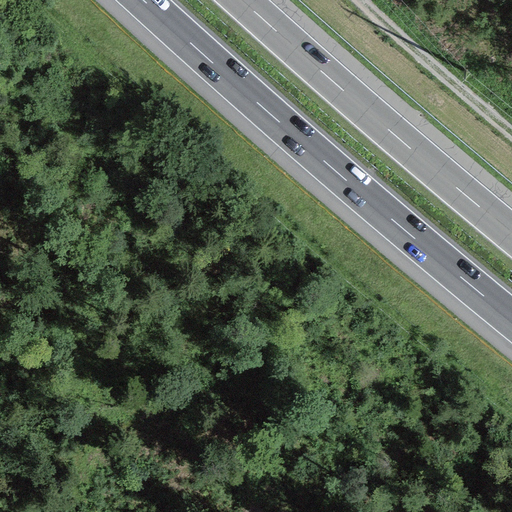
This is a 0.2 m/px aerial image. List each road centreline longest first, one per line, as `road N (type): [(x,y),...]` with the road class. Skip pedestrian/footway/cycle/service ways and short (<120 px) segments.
road 1 (motorway): [(143,0),(511,318)]
road 2 (motorway): [(511,233),(241,0)]
road 3 (track): [(511,133),(360,0)]
